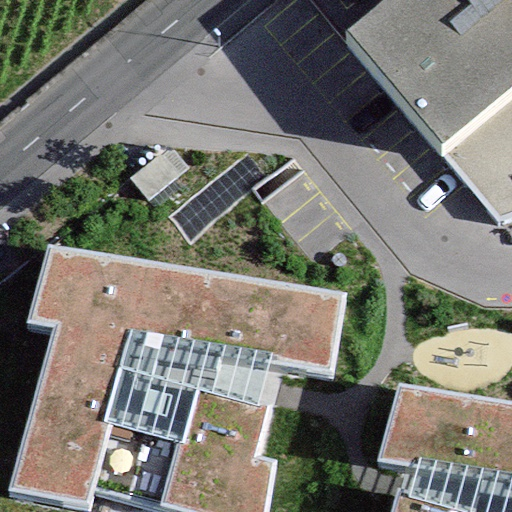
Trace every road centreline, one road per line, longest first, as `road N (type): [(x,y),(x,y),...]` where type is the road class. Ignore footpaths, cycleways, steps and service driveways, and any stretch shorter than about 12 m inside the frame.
road 1 (unknown): [(364,174),(286,320),(227,511)]
road 2 (tertiary): [(217,0),(0,187)]
road 3 (unknown): [(382,511),(422,242)]
